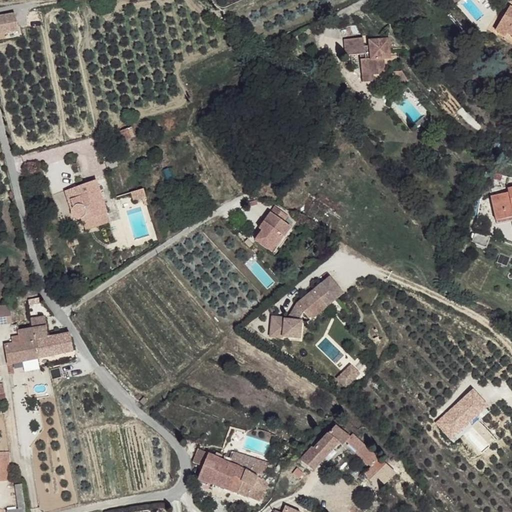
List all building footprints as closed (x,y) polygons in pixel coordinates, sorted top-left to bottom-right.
[(508,13),(499,22),(502,26),(511,16),(508,13)] [(0,18),(0,37),(20,34),(16,16),(0,18)] [(499,22),(489,33),(497,40),(500,38),(511,48),(511,17),(511,16),(502,26),(499,22)] [(363,33),(346,34),(347,50),(367,49),(367,54),(363,55),(363,65),(364,73),(375,72),(375,67),(387,67),(386,51),(372,36),(371,40),(371,45),(364,45),(364,41),(363,33)] [(380,35),(372,36),(386,51),(390,51),(389,42),(380,42),(380,35)] [(398,41),(389,42),(390,51),(398,50),(398,41)] [(403,64),(398,65),(408,75),(410,74),(403,64)] [(398,65),(396,65),(404,77),(408,75),(398,65)] [(375,72),(364,73),(365,77),(387,76),(387,67),(375,67),(375,72)] [(425,109),(414,119),(418,123),(429,114),(425,109)] [(132,128),(120,132),(124,141),(136,137),(132,128)] [(134,180),(125,183),(129,191),(137,189),(134,180)] [(97,181),(65,191),(71,211),(71,212),(71,215),(71,216),(72,219),(74,220),(76,222),(78,222),(81,222),(83,221),(107,212),(97,181)] [(133,200),(145,196),(143,189),(131,192),(133,200)] [(508,192),(491,195),(495,220),(507,218),(511,215),(511,189),(508,190),(508,192)] [(107,212),(83,221),(86,230),(111,222),(107,212)] [(256,233),(250,240),(263,249),(276,234),(280,237),(287,227),(268,212),(255,226),(259,229),(256,233)] [(483,231),(478,233),(473,244),(483,249),(490,235),(483,231)] [(71,234),(65,236),(68,245),(74,243),(71,234)] [(276,234),(263,249),(267,252),(280,237),(276,234)] [(328,277),(319,284),(333,300),(341,293),(328,277)] [(270,318),(269,338),(282,340),(282,339),(299,340),(299,323),(307,323),(333,300),(319,284),(296,304),(286,320),(283,320),(283,319),(270,318)] [(40,298),(28,300),(29,308),(42,306),(40,298)] [(16,302),(0,305),(0,324),(13,321),(12,312),(29,308),(28,300),(16,302)] [(43,313),(30,316),(31,326),(46,322),(43,313)] [(30,316),(16,319),(17,329),(31,326),(30,316)] [(47,329),(32,331),(36,360),(73,352),(69,335),(58,338),(50,340),(48,334),(47,329)] [(32,331),(18,334),(19,344),(4,346),(6,365),(10,364),(36,360),(32,331)] [(360,373),(351,364),(338,379),(347,387),(360,373)] [(138,421),(122,426),(129,447),(145,442),(138,421)] [(311,449),(299,461),(312,470),(337,443),(341,446),(345,442),(349,438),(333,427),(313,450),(311,449)] [(349,438),(345,442),(357,452),(363,446),(351,435),(349,438)] [(363,446),(357,452),(372,465),(378,460),(363,446)] [(197,449),(193,462),(203,466),(208,455),(208,453),(197,449)] [(7,451),(0,452),(0,479),(9,479),(7,451)] [(203,466),(198,479),(213,484),(222,462),(218,459),(221,455),(215,452),(213,457),(208,455),(203,466)] [(268,463),(231,454),(227,464),(260,480),(266,467),(268,463)] [(372,465),(363,474),(368,480),(384,466),(378,460),(372,465)] [(222,462),(213,484),(239,493),(259,502),(267,484),(260,480),(227,464),(222,462)] [(384,466),(368,480),(377,489),(393,474),(384,466)] [(297,469),(291,473),(297,479),(302,475),(297,469)] [(7,510),(7,511),(23,511),(22,485),(16,485),(17,509),(7,510)]
